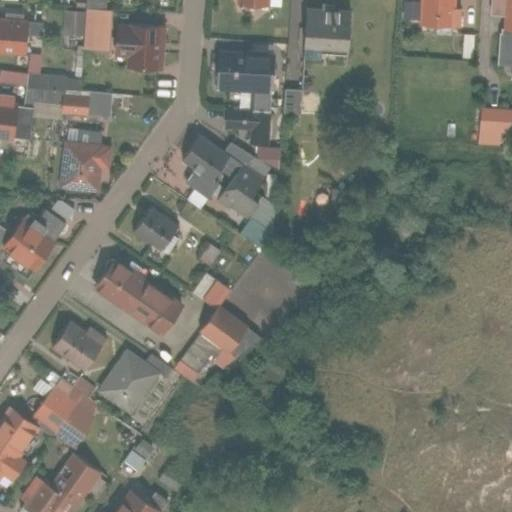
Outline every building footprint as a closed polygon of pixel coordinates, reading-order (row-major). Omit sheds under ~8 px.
[(87,0),(87,7),(106,8),(106,0),(87,0)] [(460,0),(425,0),(425,26),(468,27),(469,8),(460,8),(460,0)] [(511,0),(497,0),(497,16),(511,17),(511,0)] [(347,59),(350,17),(328,15),(329,7),(314,6),(313,13),(298,12),(296,61),(313,62),(313,57),(347,59)] [(106,8),(87,7),(87,11),(85,37),(85,48),(110,49),(113,9),(106,8)] [(85,37),(87,11),(68,10),(67,36),(85,37)] [(43,21),(0,19),(0,51),(25,53),(26,33),(42,34),(43,21)] [(166,26),(115,23),(114,56),(130,57),(129,68),(164,69),(166,26)] [(481,36),(466,36),(466,61),(480,61),(481,36)] [(274,58),(219,56),(217,93),(272,95),(274,58)] [(28,72),(25,106),(31,107),(30,116),(62,119),(63,112),(109,117),(111,94),(65,90),(67,76),(28,72)] [(308,92),(289,92),(289,115),(307,116),(308,92)] [(0,135),(14,137),(17,105),(14,105),(15,96),(0,94),(0,135)] [(25,106),(17,105),(14,137),(28,138),(30,116),(31,107),(25,106)] [(511,112),(488,110),(485,146),(507,148),(508,135),(511,135),(511,112)] [(275,112),(231,111),(231,132),(261,132),(261,146),(274,146),(275,112)] [(202,135),(184,159),(199,170),(192,180),(202,187),(193,200),(201,206),(207,197),(216,184),(212,181),(230,154),(224,150),(202,135)] [(230,154),(212,181),(216,184),(207,197),(248,226),(251,228),(255,222),(267,230),(270,225),(283,208),(263,194),(260,198),(253,192),(270,169),(231,141),(224,150),(230,154)] [(70,144),(64,192),(103,197),(109,149),(70,144)] [(29,213),(24,219),(55,242),(69,223),(47,206),(37,220),(29,213)] [(136,233),(166,253),(184,228),(154,207),(136,233)] [(20,216),(0,243),(35,269),(55,242),(24,219),(20,216)] [(0,241),(10,227),(0,219),(0,241)] [(251,228),(248,226),(243,232),(271,250),(282,233),(270,225),(267,230),(255,222),(251,228)] [(205,261),(217,271),(229,256),(216,246),(205,261)] [(103,288),(178,337),(196,310),(121,261),(103,288)] [(213,277),(199,296),(221,311),(223,307),(234,291),(213,277)] [(232,352),(236,354),(254,328),(223,307),(221,311),(204,335),(207,334),(232,352)] [(75,322),(56,347),(91,373),(116,341),(95,325),(89,333),(75,322)] [(205,379),(210,382),(232,352),(207,334),(180,370),(201,384),(205,379)] [(103,394),(137,417),(166,374),(152,365),(132,351),(103,394)] [(158,357),(152,365),(166,374),(137,417),(145,422),(149,415),(170,384),(179,371),(158,357)] [(113,412),(71,381),(44,419),(86,450),(113,412)] [(170,384),(149,415),(162,425),(184,394),(170,384)] [(17,406),(0,430),(0,437),(30,458),(50,429),(17,406)] [(30,458),(0,437),(0,484),(5,488),(14,475),(24,482),(37,463),(30,458)] [(148,440),(131,466),(143,474),(160,448),(148,440)] [(58,489),(42,478),(23,505),(32,511),(65,511),(68,508),(73,511),(80,511),(105,476),(80,458),(58,489)] [(170,476),(165,483),(184,496),(189,488),(170,476)] [(103,511),(158,511),(163,506),(135,487),(117,511),(103,511)]
